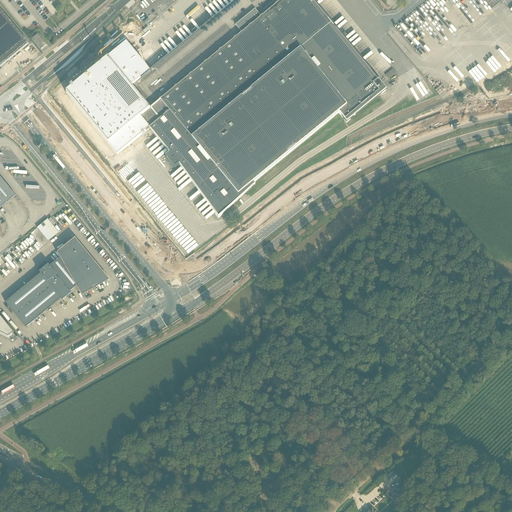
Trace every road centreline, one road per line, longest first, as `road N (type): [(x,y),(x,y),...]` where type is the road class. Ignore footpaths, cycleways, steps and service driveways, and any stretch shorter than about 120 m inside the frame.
road 1 (secondary): [(511,113),(408,143),(362,166),(172,299)]
road 2 (secondary): [(175,316),(349,189),(433,149),(511,128)]
road 3 (tertiary): [(172,299),(13,105)]
road 4 (tertiary): [(3,113),(159,308)]
road 5 (secondary): [(0,415),(175,316)]
road 6 (secondary): [(159,308),(0,396)]
road 7 (tertiary): [(126,0),(0,100)]
road 8 (tertiary): [(13,105),(126,0)]
road 9 (track): [(511,338),(413,432)]
